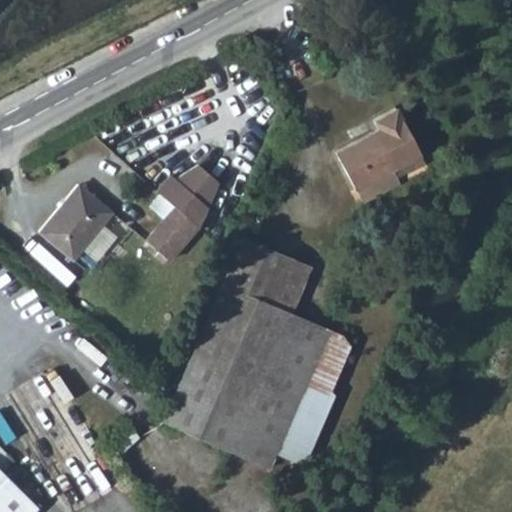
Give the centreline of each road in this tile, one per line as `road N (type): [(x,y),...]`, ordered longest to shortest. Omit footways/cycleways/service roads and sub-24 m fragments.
road 1 (tertiary): [(0,134),(252,0)]
road 2 (unknown): [(298,0),(331,82),(317,193)]
road 3 (unknown): [(114,405),(0,326)]
